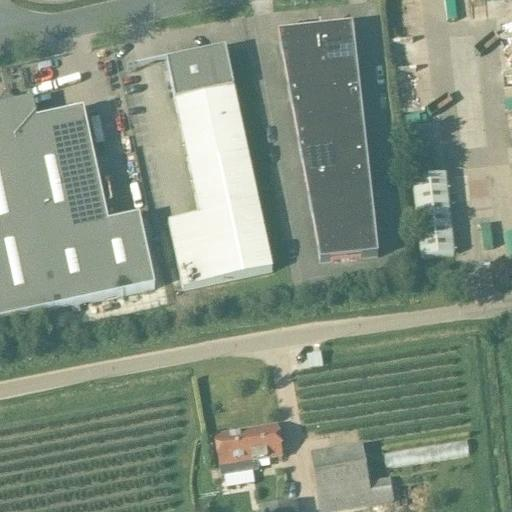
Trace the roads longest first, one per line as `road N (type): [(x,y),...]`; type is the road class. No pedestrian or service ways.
road 1 (unclassified): [(0,395),(511,305)]
road 2 (unknown): [(264,0),(295,225)]
road 3 (unclassified): [(0,47),(206,0)]
